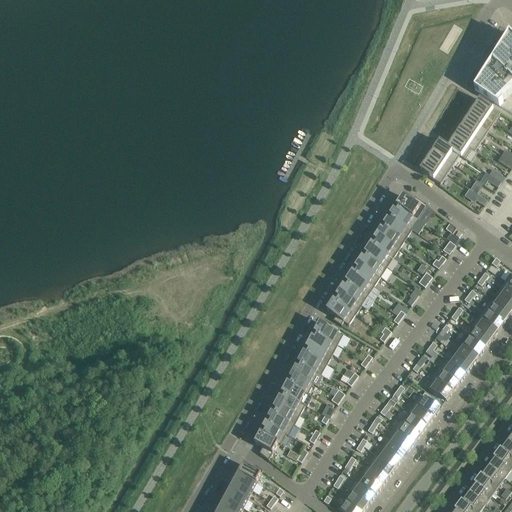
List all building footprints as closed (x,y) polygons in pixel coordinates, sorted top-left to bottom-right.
[(511,38),(510,37),(505,44),(501,50),(497,57),(493,62),(489,69),(485,75),(481,81),(475,90),(475,91),(480,94),(490,101),(496,105),(497,104),(511,88),(511,38)] [(474,110),(474,111),(494,124),(501,114),(480,101),(474,110)] [(467,120),(488,134),(494,124),(474,111),(467,120)] [(488,134),(467,120),(464,125),(461,130),(481,143),(488,134)] [(475,153),(481,143),(461,130),(455,139),(471,150),(471,151),(475,153)] [(464,160),(471,151),(471,150),(455,139),(449,148),(448,149),(460,157),(464,160)] [(440,143),(433,153),(454,166),(460,157),(448,149),(449,148),(440,143)] [(447,176),(454,166),(433,153),(427,162),(447,176)] [(511,163),(506,160),(503,165),(511,171),(511,170),(511,163)] [(447,176),(427,162),(420,172),(441,186),(447,176)] [(493,171),(490,176),(502,184),(505,179),(493,171)] [(490,176),(486,181),(488,183),(498,189),(502,184),(490,176)] [(480,197),(476,202),(485,207),(488,203),(480,197)] [(397,208),(419,222),(428,208),(415,199),(412,204),(404,198),(397,208)] [(412,232),(419,222),(397,208),(391,217),(412,232)] [(384,227),(406,241),(412,232),(391,217),(384,227)] [(421,223),(404,249),(407,252),(415,239),(425,246),(431,238),(437,242),(441,237),(421,223)] [(450,226),(446,231),(452,235),(456,230),(450,226)] [(378,236),(400,251),(406,241),(384,227),(378,236)] [(372,246),(393,260),(400,251),(378,236),(372,246)] [(456,248),(450,243),(446,248),(452,253),(456,248)] [(387,270),(393,260),(372,246),(365,255),(387,270)] [(359,265),(381,279),(387,270),(365,255),(359,265)] [(432,266),(439,271),(443,266),(439,263),(436,261),(432,266)] [(353,274),(374,289),(381,279),(359,265),(353,274)] [(368,298),(374,289),(353,274),(346,284),(368,298)] [(419,284),(425,289),(429,284),(425,281),(422,279),(419,284)] [(511,302),(511,288),(505,283),(498,292),(511,302)] [(340,293),(362,308),(368,298),(346,284),(340,293)] [(511,315),(511,314),(511,302),(498,292),(503,296),(497,304),(492,300),(492,301),(511,315)] [(334,303),(355,317),(362,308),(340,293),(334,303)] [(505,324),(511,315),(492,301),(485,309),(505,324)] [(334,322),(342,327),(344,324),(349,327),(355,317),(334,303),(327,313),(336,318),(334,322)] [(498,332),(505,324),(485,309),(479,318),(498,332)] [(492,341),(498,332),(479,318),(472,327),(492,341)] [(315,335),(338,347),(344,337),(338,334),(340,330),(332,325),(330,329),(321,324),(315,335)] [(485,350),(492,341),(472,327),(474,329),(468,337),(466,335),(485,350)] [(384,336),(388,339),(392,334),(385,329),(381,334),(384,336)] [(310,345),(332,357),(338,347),(315,335),(310,345)] [(479,358),(480,358),(483,354),(483,353),(485,350),(466,335),(459,344),(479,358)] [(472,367),(473,366),(477,362),(476,362),(479,358),(459,344),(464,348),(458,356),(455,354),(472,367)] [(327,367),(332,357),(310,345),(304,355),(327,367)] [(466,376),(467,375),(470,371),(472,367),(455,354),(449,363),(447,361),(446,361),(466,376)] [(299,365),(322,377),(327,367),(304,355),(299,365)] [(460,384),(461,384),(464,380),(463,379),(466,376),(446,361),(440,370),(459,384),(460,384)] [(293,375),(314,386),(314,385),(311,384),(316,375),(321,378),(322,377),(299,365),(293,375)] [(330,380),(334,371),(329,368),(324,377),(330,380)] [(453,393),(459,384),(440,370),(433,378),(453,393)] [(314,386),(293,375),(288,385),(308,396),(314,386)] [(427,387),(446,402),(447,402),(451,397),(450,397),(453,393),(433,378),(427,387)] [(308,396),(288,385),(283,395),(305,407),(306,407),(300,404),(305,395),(308,396)] [(336,389),(347,395),(349,391),(338,385),(336,389)] [(337,398),(342,401),(345,396),(339,392),(335,397),(337,398)] [(305,407),(283,395),(277,405),(300,417),(305,407)] [(436,416),(437,416),(441,411),(440,410),(421,396),(414,405),(434,419),(436,416)] [(335,397),(332,402),(338,406),(342,401),(337,398),(335,397)] [(272,415),(295,427),(300,417),(277,405),(272,415)] [(408,413),(427,428),(434,419),(414,405),(408,413)] [(427,428),(408,413),(407,414),(412,417),(406,425),(401,421),(401,422),(421,436),(427,428)] [(295,427),(272,415),(266,425),(289,437),(295,427)] [(414,445),(421,436),(401,422),(395,430),(414,445)] [(266,425),(261,435),(281,446),(286,436),(289,438),(289,437),(266,425)] [(408,454),(414,445),(395,430),(394,431),(399,434),(393,442),(388,439),(408,454)] [(260,455),(269,462),(278,445),(281,446),(261,435),(255,446),(263,450),(260,455)] [(401,462),(408,454),(388,439),(382,448),(401,462)] [(501,450),(501,451),(511,459),(511,445),(509,443),(502,451),(501,450)] [(395,471),(401,462),(382,448),(381,448),(386,452),(380,460),(376,456),(375,456),(395,471)] [(494,459),(511,472),(511,471),(511,459),(501,451),(494,459)] [(388,480),(389,479),(393,475),(392,475),(395,471),(375,456),(369,465),(388,480)] [(496,461),(489,469),(505,481),(511,472),(494,459),(494,460),(496,461)] [(382,488),(383,487),(383,488),(386,484),(386,483),(388,480),(369,465),(373,469),(367,477),(382,488)] [(244,466),(239,475),(257,485),(263,473),(256,467),(253,471),(244,466)] [(482,476),(481,477),(498,489),(505,481),(489,469),(483,477),(482,476)] [(239,475),(235,484),(252,493),(257,485),(239,475)] [(375,497),(376,496),(380,492),(379,492),(382,488),(367,477),(361,486),(356,482),(375,497)] [(475,485),(492,498),(498,489),(481,477),(475,485)] [(369,506),(370,505),(373,501),(375,497),(356,482),(349,491),(369,506)] [(230,492),(248,502),(252,493),(235,484),(230,492)] [(476,487),(470,495),(486,507),(492,498),(475,485),(476,487)] [(359,511),(364,511),(369,506),(349,491),(351,493),(345,501),(359,511)] [(230,492),(225,501),(243,510),(248,502),(230,492)] [(462,502),(474,511),(481,511),(486,507),(470,495),(464,503),(462,502)] [(221,509),(226,511),(242,511),(243,510),(225,501),(221,509)] [(338,510),(340,511),(359,511),(345,501),(338,510)] [(455,511),(456,511),(474,511),(462,502),(455,511)]
